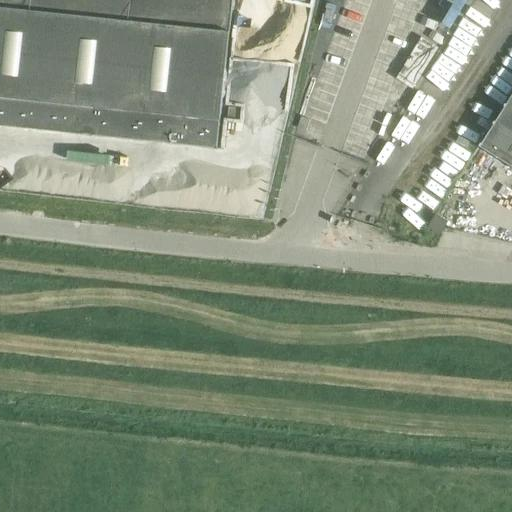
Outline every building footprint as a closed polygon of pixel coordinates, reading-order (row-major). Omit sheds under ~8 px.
[(0,0),(0,124),(218,147),(233,0),(0,0)] [(450,29),(467,0),(451,0),(438,22),(450,29)] [(484,139),(481,144),(511,164),(511,97),(486,140),(484,139)] [(232,106),(231,117),(242,118),(243,107),(232,106)] [(440,212),(461,225),(467,216),(509,242),(511,237),(511,207),(507,216),(464,189),(453,207),(447,202),(440,212)] [(429,227),(440,234),(447,222),(436,215),(429,227)]
